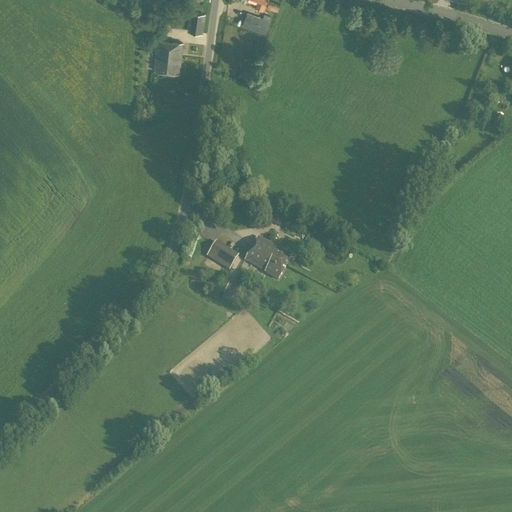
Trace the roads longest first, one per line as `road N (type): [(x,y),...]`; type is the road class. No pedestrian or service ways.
road 1 (unclassified): [(0,445),(170,256),(216,0)]
road 2 (secondary): [(387,0),(511,34)]
